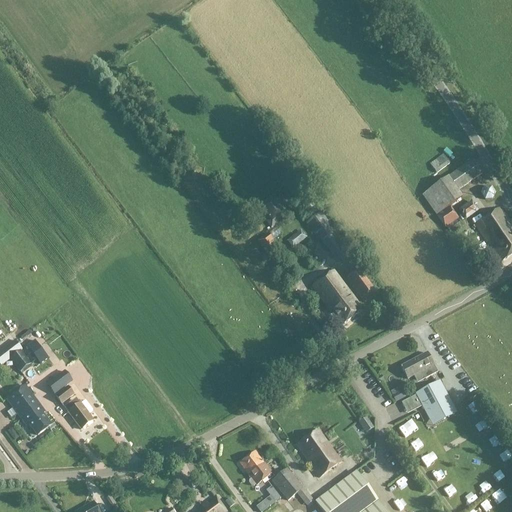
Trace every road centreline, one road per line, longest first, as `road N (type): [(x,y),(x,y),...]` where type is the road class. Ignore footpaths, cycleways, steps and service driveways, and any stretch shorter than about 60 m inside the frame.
road 1 (unclassified): [(0,481),(121,474),(204,443),(511,271)]
road 2 (unclassified): [(511,203),(441,85),(377,0)]
